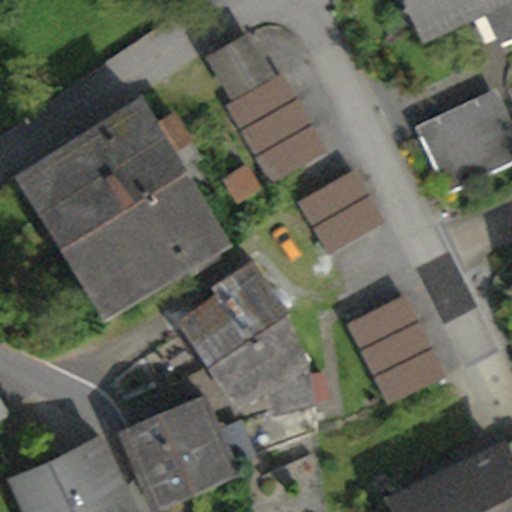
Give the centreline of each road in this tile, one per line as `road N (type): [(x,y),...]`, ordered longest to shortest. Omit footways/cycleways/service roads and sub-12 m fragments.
road 1 (residential): [(484,360),(303,0)]
road 2 (tertiary): [(245,0),(0,162)]
road 3 (residential): [(0,363),(109,419),(152,511)]
